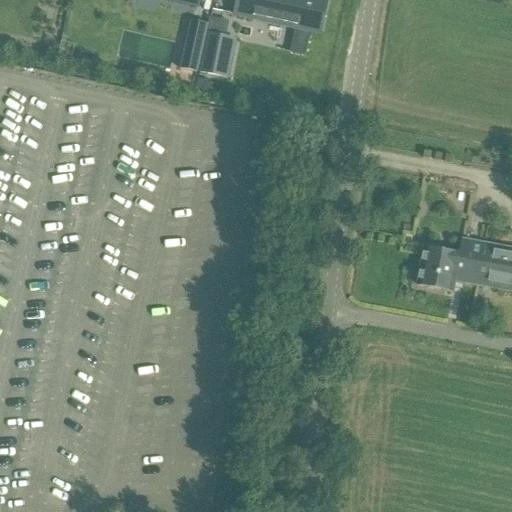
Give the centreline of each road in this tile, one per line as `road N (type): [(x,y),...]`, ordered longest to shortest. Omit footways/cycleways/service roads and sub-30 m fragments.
road 1 (unknown): [(348,153),(0,74)]
road 2 (tertiary): [(327,312),(371,0)]
road 3 (tertiary): [(310,511),(327,312)]
road 4 (unclassified): [(327,312),(511,347)]
